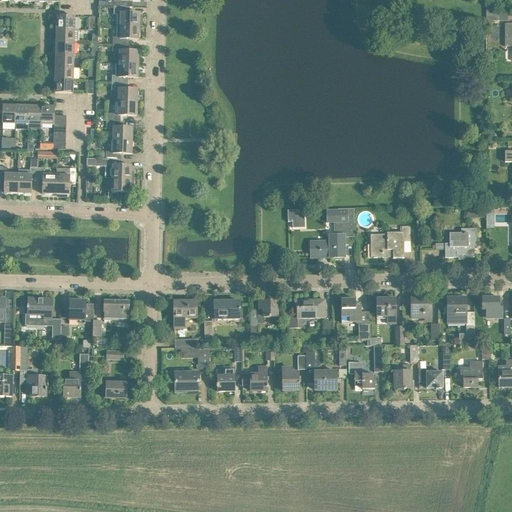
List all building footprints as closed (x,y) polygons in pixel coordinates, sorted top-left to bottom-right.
[(127,13),(127,7),(113,7),(113,14),(117,15),(117,26),(139,27),(142,27),(142,15),(139,15),(140,13),(127,13)] [(75,17),(57,17),(56,30),(74,30),(75,17)] [(113,37),(113,45),(126,45),(126,40),(139,40),(139,27),(117,26),(117,38),(113,37)] [(56,30),(56,42),(74,43),(78,43),(79,30),(74,30),(56,30)] [(56,42),(56,55),(74,55),(74,43),(56,42)] [(113,45),(112,53),(116,53),(116,64),(138,65),(138,51),(126,51),(126,45),(113,45)] [(56,55),(55,67),(73,68),(74,55),(56,55)] [(138,65),(116,64),(115,76),(112,76),(112,83),(125,84),(125,78),(138,78),(138,65)] [(55,80),(73,80),(73,68),(55,67),(55,80)] [(72,94),(73,80),(55,80),(55,93),(72,94)] [(125,84),(112,83),(111,91),(118,91),(118,103),(137,103),(137,90),(125,89),(125,84)] [(137,103),(118,103),(118,114),(107,114),(107,121),(120,122),(120,116),(137,117),(137,103)] [(3,106),(2,124),(16,124),(16,106),(3,106)] [(16,124),(15,130),(28,130),(28,124),(29,107),(16,106),(16,124)] [(28,124),(28,130),(41,131),(41,125),(41,107),(29,107),(28,124)] [(54,122),(54,116),(54,107),(41,107),(41,125),(54,125),(54,122)] [(120,127),(120,122),(107,121),(106,129),(113,129),(113,141),(132,141),(132,128),(120,127)] [(105,160),(119,160),(119,154),(132,155),(132,141),(113,141),(113,152),(106,152),(106,154),(102,154),(101,159),(105,160)] [(18,175),(18,194),(31,194),(31,182),(37,182),(37,168),(38,159),(31,159),(30,168),(30,170),(18,170),(18,175)] [(119,160),(105,160),(87,159),(86,167),(108,167),(108,179),(112,179),(131,179),(134,180),(134,168),(131,168),(131,166),(119,166),(119,160)] [(4,193),(18,194),(18,175),(6,174),(7,167),(0,167),(0,180),(4,181),(4,193)] [(45,175),(45,168),(37,168),(37,182),(43,182),(42,194),(56,195),(56,176),(45,175)] [(56,169),(56,176),(56,195),(69,195),(70,183),(75,183),(76,169),(68,169),(56,169)] [(131,179),(112,179),(112,186),(108,186),(108,199),(118,199),(118,198),(118,193),(131,193),(131,191),(134,191),(134,180),(131,179)] [(485,207),(464,208),(464,219),(485,218),(485,207)] [(329,241),(311,242),(311,248),(311,258),(321,258),(321,257),(330,257),(330,258),(344,258),(344,236),(354,236),(354,226),(354,221),(354,209),(327,210),(327,223),(335,223),(335,232),(335,235),(329,236),(329,241)] [(302,210),(287,210),(288,222),(292,222),(292,228),(292,221),(303,221),(302,210)] [(496,228),(496,214),(488,213),(487,228),(496,228)] [(404,242),(410,242),(410,232),(410,226),(402,226),(402,233),(387,233),(387,235),(370,235),(370,245),(373,245),(373,258),(384,258),(383,255),(393,255),(393,259),(404,259),(404,242)] [(450,244),(445,244),(445,250),(445,258),(458,258),(458,256),(464,256),(464,258),(474,258),(474,250),(477,250),(476,240),(476,229),(461,229),(461,233),(449,233),(450,244)] [(502,317),(502,303),(499,303),(499,297),(482,298),(482,310),(486,310),(486,317),(502,317)] [(431,319),(431,308),(431,298),(411,299),(411,319),(425,318),(425,322),(431,322),(431,319)] [(447,324),(466,324),(466,298),(447,298),(447,324)] [(25,326),(52,327),(52,340),(60,340),(61,321),(51,320),(52,300),(28,299),(28,306),(27,306),(27,309),(28,309),(28,315),(25,315),(25,326)] [(395,324),(395,309),(395,299),(387,299),(387,300),(378,300),(378,299),(377,299),(377,317),(387,317),(387,325),(395,324)] [(294,301),(294,309),(296,309),(296,315),(287,315),(287,328),(302,328),(302,320),(325,319),(325,300),(294,301)] [(361,322),(361,312),(361,306),(355,306),(355,300),(341,300),(341,317),(349,317),(349,322),(361,322)] [(69,313),(69,321),(79,321),(78,324),(85,324),(85,321),(93,321),(93,304),(85,304),(86,301),(76,301),(76,303),(69,303),(69,313)] [(214,302),(214,312),(214,320),(240,320),(240,301),(214,302)] [(257,324),(264,324),(264,318),(277,317),(277,301),(259,301),(259,309),(257,309),(257,324)] [(104,302),(104,320),(128,321),(129,302),(104,302)] [(184,328),(184,318),(196,318),(196,302),(174,302),(174,328),(184,328)] [(101,322),(93,322),(93,336),(101,337),(101,322)] [(212,340),(212,322),(204,322),(204,340),(205,340),(205,342),(212,342),(212,340)] [(369,324),(358,324),(358,326),(359,340),(366,340),(366,347),(370,347),(370,340),(369,324)] [(440,324),(431,324),(431,341),(440,341),(440,324)] [(4,326),(4,347),(12,347),(13,326),(4,326)] [(259,326),(250,326),(250,340),(259,340),(259,326)] [(466,326),(466,334),(466,345),(475,345),(474,326),(466,326)] [(404,327),(395,328),(395,346),(404,345),(404,327)] [(198,339),(175,340),(175,350),(183,350),(198,349),(198,339)] [(410,363),(418,363),(418,346),(410,346),(410,363)] [(481,360),(490,360),(490,346),(481,346),(481,360)] [(12,347),(12,371),(20,371),(20,354),(20,347),(12,347)] [(382,347),(374,347),(374,373),(382,373),(382,347)] [(267,361),(275,361),(274,348),(266,348),(267,361)] [(209,349),(198,349),(198,356),(198,364),(209,364),(209,349)] [(123,352),(107,352),(107,360),(123,360),(123,352)] [(306,379),(304,378),(304,383),(306,383),(306,385),(314,385),(315,391),(337,390),(336,372),(317,372),(317,368),(318,368),(322,364),(318,360),(315,360),(315,352),(306,352),(306,356),(306,370),(306,379)] [(20,354),(20,371),(22,371),(22,384),(28,384),(28,389),(31,389),(31,397),(46,397),(46,396),(46,391),(47,391),(47,388),(46,388),(46,377),(36,377),(36,371),(28,371),(28,355),(28,354),(20,354)] [(88,355),(80,355),(79,372),(88,372),(88,355)] [(306,356),(297,356),(298,370),(306,370),(306,356)] [(511,387),(511,361),(506,362),(506,368),(498,368),(498,388),(511,387)] [(469,368),(460,368),(460,376),(463,376),(463,388),(478,388),(478,380),(483,380),(482,362),(469,362),(469,368)] [(362,372),(362,363),(348,363),(348,375),(349,375),(349,374),(354,374),(354,387),(362,387),(362,390),(375,390),(374,375),(367,375),(367,372),(362,372)] [(411,389),(410,379),(410,365),(402,366),(403,372),(394,372),(395,389),(411,389)] [(235,392),(234,382),(234,368),(224,368),(224,376),(217,376),(217,385),(216,385),(216,388),(217,388),(218,392),(235,392)] [(266,385),(266,368),(258,368),(258,375),(242,375),(242,386),(250,386),(251,392),(266,391),(266,388),(267,388),(267,385),(266,385)] [(299,383),(298,382),(298,373),(291,373),(291,369),(282,369),(283,391),(299,391),(298,384),(299,384),(299,383)] [(442,372),(427,373),(427,369),(418,369),(418,382),(426,382),(426,389),(442,388),(442,372)] [(64,388),(64,390),(64,398),(80,398),(80,392),(80,389),(80,381),(88,381),(88,372),(79,372),(79,374),(70,374),(70,381),(64,381),(64,388)] [(198,373),(185,374),(175,374),(175,393),(185,393),(185,391),(199,391),(198,373)] [(0,396),(12,397),(12,387),(12,377),(0,376),(0,396)] [(126,383),(116,383),(106,383),(106,399),(126,399),(126,383)]
